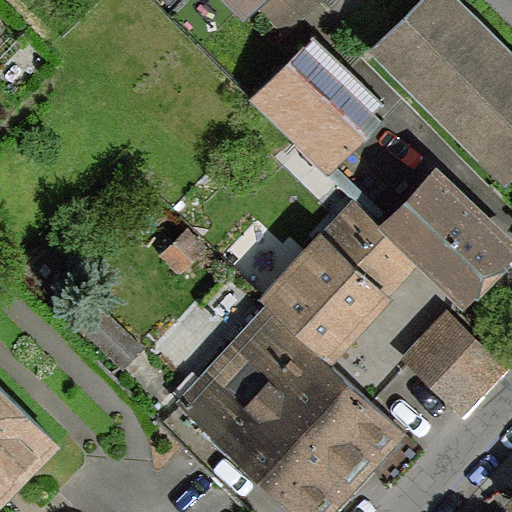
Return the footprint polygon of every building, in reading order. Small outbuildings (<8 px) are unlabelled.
[(239,0),(249,10),(256,3),(258,0),(239,0)] [(258,0),(256,3),(288,36),(323,0),(258,0)] [(511,166),(511,62),(450,0),(433,0),(384,49),(506,172),(511,166)] [(302,147),(331,175),(385,119),(375,110),(386,99),(316,32),(300,48),(251,98),(302,147)] [(511,242),(440,173),(386,228),(419,259),(460,296),(511,242)] [(419,259),(386,228),(358,202),(269,298),(275,304),(329,355),(419,259)] [(204,247),(188,231),(166,254),(182,270),(204,247)] [(328,511),(403,430),(271,307),(184,403),(300,511),(328,511)] [(454,315),(411,361),(465,411),(506,366),(454,315)] [(0,494),(55,437),(0,384),(0,494)]
